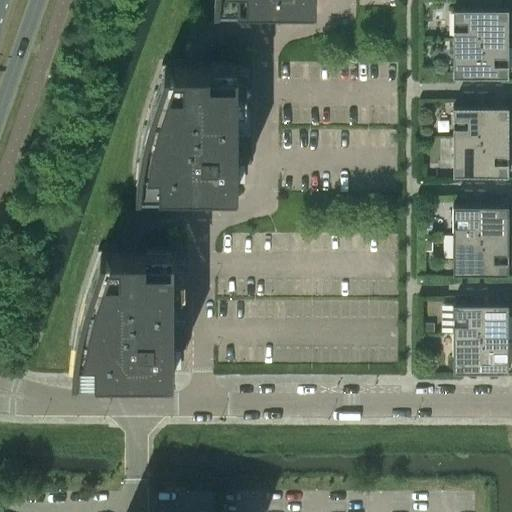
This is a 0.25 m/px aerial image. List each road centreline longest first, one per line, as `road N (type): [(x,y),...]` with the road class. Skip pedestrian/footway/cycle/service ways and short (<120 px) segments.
road 1 (residential): [(201,403),(201,227),(264,204),(268,41),(343,17),(344,0)]
road 2 (residential): [(201,403),(511,404)]
